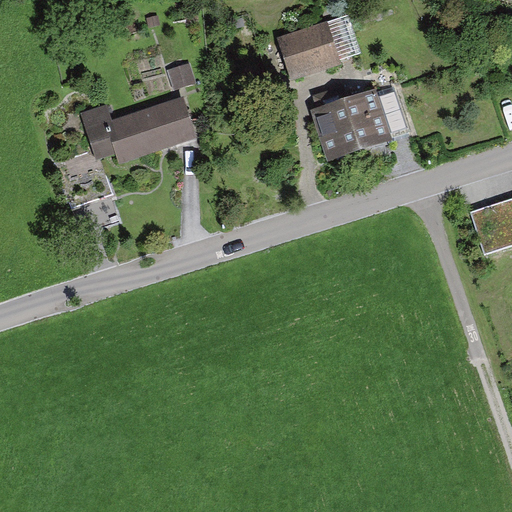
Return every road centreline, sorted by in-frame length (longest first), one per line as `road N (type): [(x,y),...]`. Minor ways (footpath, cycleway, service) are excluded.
road 1 (residential): [(511,156),(0,317)]
road 2 (track): [(419,185),(511,450)]
